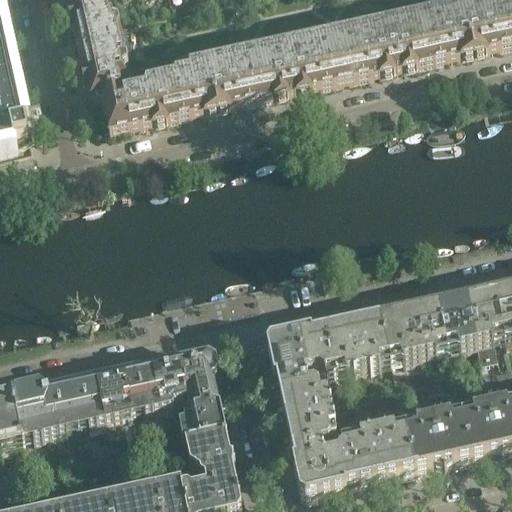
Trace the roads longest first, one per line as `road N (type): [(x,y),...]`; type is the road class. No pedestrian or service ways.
road 1 (residential): [(511,78),(70,176)]
road 2 (residential): [(234,343),(511,280)]
road 3 (residential): [(0,392),(234,343)]
road 4 (residential): [(70,176),(31,0)]
road 5 (residential): [(234,343),(270,511)]
